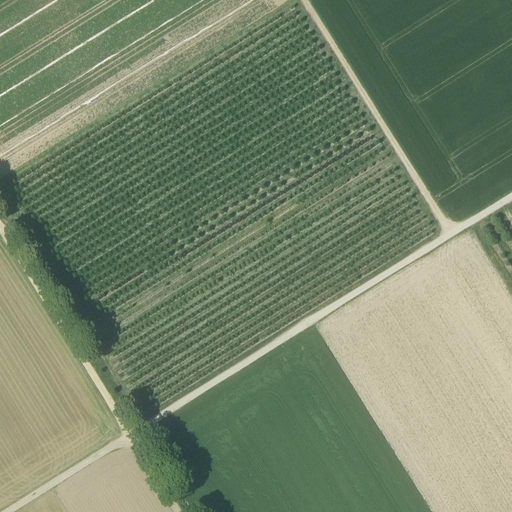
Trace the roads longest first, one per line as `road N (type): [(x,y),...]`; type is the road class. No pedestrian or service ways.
road 1 (track): [(128,435),(511,195)]
road 2 (track): [(450,233),(303,0)]
road 3 (track): [(0,229),(128,435)]
road 4 (track): [(11,511),(128,435)]
